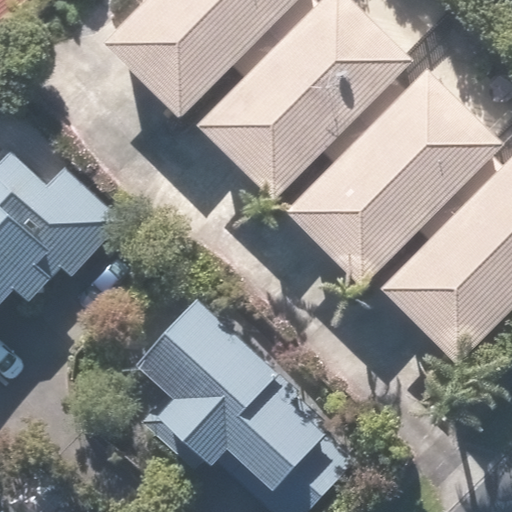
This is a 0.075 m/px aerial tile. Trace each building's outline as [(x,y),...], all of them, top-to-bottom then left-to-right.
[(0,0),(0,26),(36,0),(0,0)] [(151,0),(155,3),(123,35),(199,114),(318,0),(151,0)] [(455,7),(448,0),(341,0),(216,124),(290,199),(434,56),(420,42),(455,7)] [(439,59),(447,66),(297,226),(378,302),(511,157),(511,130),(511,129),(511,55),(475,21),(439,59)] [(26,155),(0,180),(0,325),(31,294),(46,309),(134,222),(74,161),(52,182),(26,155)] [(511,178),(403,285),(475,359),(511,323),(511,178)] [(318,387),(215,297),(156,366),(179,386),(150,419),(211,472),(224,458),(286,511),(327,511),(376,455),(310,397),(318,387)]
